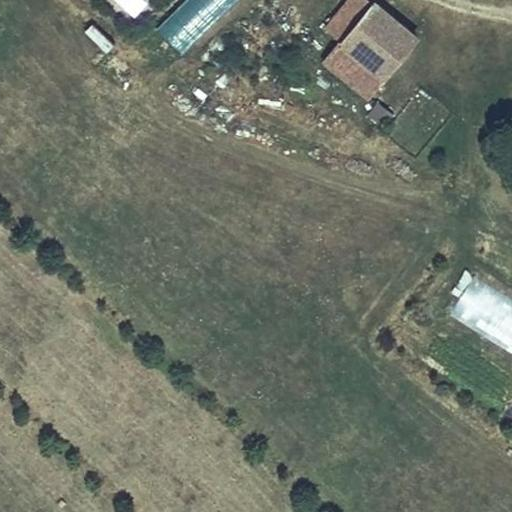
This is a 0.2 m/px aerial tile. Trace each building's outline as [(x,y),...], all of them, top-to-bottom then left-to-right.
[(137,0),(110,0),(129,18),(142,5),(137,0)] [(191,0),(173,0),(162,9),(190,42),(212,23),(191,0)] [(376,0),(362,0),(325,38),(365,68),(405,27),(376,0)] [(386,132),(397,115),(374,100),(363,117),(386,132)] [(511,358),(511,306),(458,279),(437,320),(511,358)]
